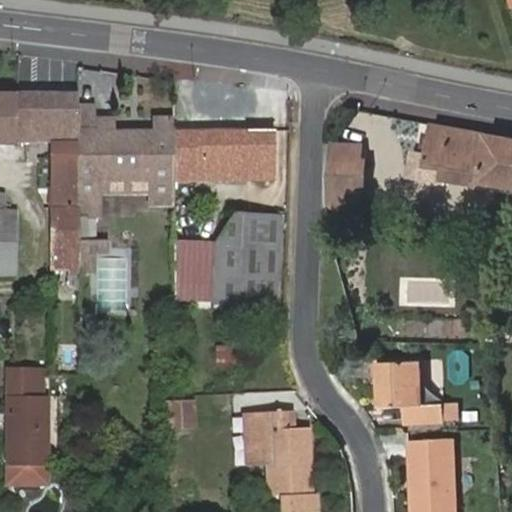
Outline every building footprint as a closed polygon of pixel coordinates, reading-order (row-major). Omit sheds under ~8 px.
[(70,273),(77,273),(77,255),(76,218),(76,180),(77,132),(77,95),(44,93),(0,92),(0,143),(19,143),(43,143),(54,142),(53,178),(61,179),(61,192),(54,192),(53,267),(70,268),(70,273)] [(446,176),(511,187),(511,139),(432,126),(425,165),(447,169),(446,176)] [(273,129),(173,130),(173,180),(273,179),(273,129)] [(173,130),(77,132),(76,180),(173,180),(173,130)] [(327,159),(326,185),(364,187),(365,162),(327,159)] [(76,180),(76,218),(99,218),(99,194),(149,194),(149,207),(173,207),(173,180),(76,180)] [(0,196),(0,275),(14,275),(15,212),(5,212),(5,197),(0,196)] [(278,304),(284,213),(234,212),(215,241),(213,303),(211,314),(238,311),(243,310),(279,306),(278,304)] [(175,240),(173,301),(213,303),(215,241),(175,240)] [(59,297),(57,327),(76,328),(78,298),(59,297)] [(236,347),(214,346),(213,364),(235,365),(236,347)] [(417,368),(417,360),(378,362),(378,370),(380,405),(405,404),(405,420),(446,419),(445,403),(424,403),(423,368),(417,368)] [(34,397),(35,371),(9,371),(8,465),(47,465),(48,398),(43,397),(34,397)] [(43,371),(35,371),(34,397),(43,397),(43,371)] [(170,399),(170,428),(195,428),(195,398),(170,399)] [(445,403),(446,419),(456,419),(456,403),(445,403)] [(292,424),(291,409),(262,410),(266,492),(310,491),(307,425),(292,424)] [(412,511),(455,511),(453,440),(411,441),(411,457),(418,457),(418,489),(411,489),(412,511)]
